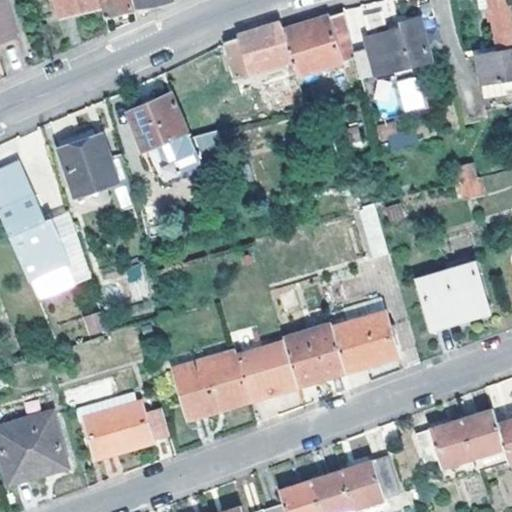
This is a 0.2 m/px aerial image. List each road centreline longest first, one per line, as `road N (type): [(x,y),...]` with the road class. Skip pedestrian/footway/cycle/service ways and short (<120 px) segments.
road 1 (residential): [(89,511),(511,352)]
road 2 (residential): [(0,109),(265,0)]
